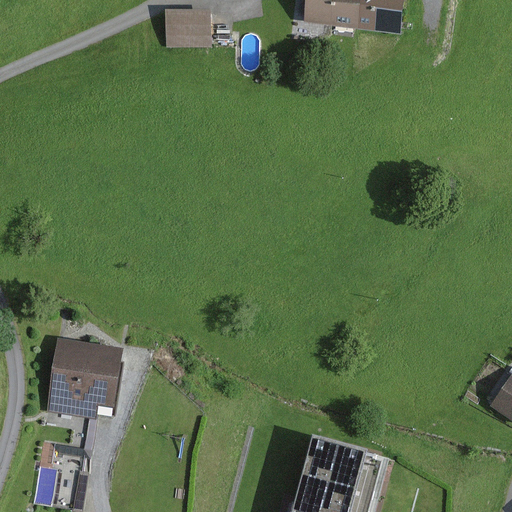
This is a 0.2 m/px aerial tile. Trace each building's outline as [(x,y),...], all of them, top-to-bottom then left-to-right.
[(397,0),(303,0),(300,28),(392,41),(397,0)] [(206,16),(165,15),(165,46),(206,46),(206,16)] [(114,408),(123,349),(58,339),(47,412),(97,420),(99,406),(114,408)] [(511,418),(511,373),(491,405),(511,418)] [(368,450),(314,435),(294,511),(367,511),(376,480),(382,457),(367,453),(368,450)] [(40,466),(34,505),(83,511),(88,475),(83,474),(85,459),(54,454),(52,468),(40,466)]
